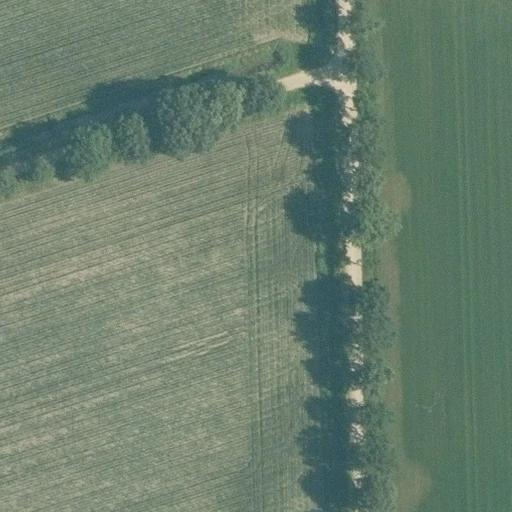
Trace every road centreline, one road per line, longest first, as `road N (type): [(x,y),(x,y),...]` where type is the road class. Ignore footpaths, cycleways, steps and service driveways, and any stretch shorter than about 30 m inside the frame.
road 1 (track): [(344,0),(362,511)]
road 2 (track): [(347,67),(0,172)]
